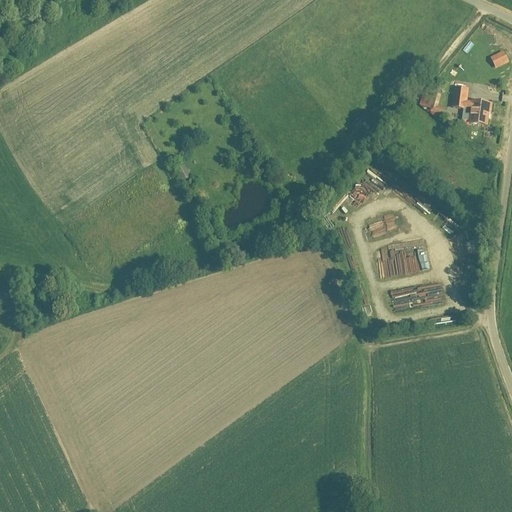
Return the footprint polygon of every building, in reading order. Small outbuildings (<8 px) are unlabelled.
[(491,57),(497,69),(511,62),(506,50),(491,57)] [(455,87),(453,108),(473,110),(474,100),(469,99),(471,89),(455,87)] [(422,94),(420,107),(431,109),(434,96),(422,94)] [(431,112),(446,116),(448,108),(440,106),(442,99),(435,97),(431,112)] [(471,124),(490,127),(493,102),(474,100),(473,110),(471,124)] [(358,145),(380,122),(371,114),(350,137),(358,145)] [(184,166),(176,172),(183,182),(191,176),(184,166)] [(421,272),(380,279),(383,291),(423,284),(421,272)]
